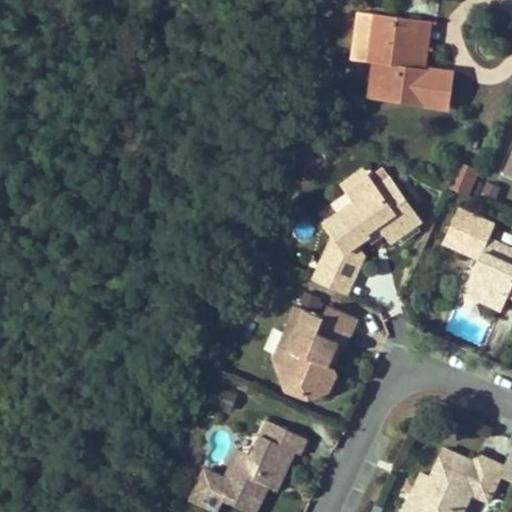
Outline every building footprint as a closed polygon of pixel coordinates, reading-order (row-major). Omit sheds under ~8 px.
[(361,59),(370,60),(375,14),(366,13),(361,59)] [(456,72),(426,68),(418,66),(424,21),(375,14),(370,60),(374,60),(384,61),(379,98),(426,104),(451,107),(456,72)] [(424,21),(418,66),(426,68),(431,22),(424,21)] [(370,96),(379,98),(384,61),(374,60),(370,96)] [(343,182),(348,189),(369,175),(364,167),(343,182)] [(479,172),(469,167),(462,183),(472,188),(479,172)] [(376,185),(369,175),(348,189),(350,192),(354,198),(338,210),(347,222),(333,232),(333,234),(318,270),(314,280),(347,295),(351,286),(361,263),(361,261),(362,256),(361,252),(360,247),(357,244),(370,234),(368,232),(376,226),(381,233),(385,230),(392,240),(416,223),(420,219),(389,176),(376,185)] [(483,260),(477,273),(472,271),(465,286),(487,297),(505,295),(506,293),(511,295),(511,248),(487,237),(493,224),(458,207),(442,240),(478,258),(483,260)] [(333,232),(347,222),(338,210),(324,220),(333,232)] [(376,226),(368,232),(370,234),(373,239),(381,233),(376,226)] [(477,273),(483,260),(478,258),(472,271),(477,273)] [(465,286),(462,292),(499,308),(505,295),(487,297),(465,286)] [(286,327),(296,331),(283,359),(297,393),(306,398),(328,390),(335,376),(333,368),(327,364),(337,341),(317,332),(323,318),(295,306),(286,327)] [(214,387),(208,400),(230,410),(236,397),(214,387)] [(270,484),(273,478),(279,481),(295,450),(299,452),(306,436),(268,419),(251,455),(244,470),(270,484)] [(231,464),(244,470),(251,455),(238,449),(231,464)] [(463,511),(473,490),(491,498),(505,467),(478,455),(475,461),(445,449),(431,478),(428,476),(418,498),(412,496),(404,511),(463,511)] [(243,471),(231,465),(225,476),(200,465),(185,497),(216,511),(223,498),(250,511),(253,511),(267,485),(276,489),(277,487),(270,484),(244,470),(243,471)] [(412,496),(418,498),(428,476),(422,474),(412,496)] [(270,484),(277,487),(279,481),(273,478),(270,484)]
